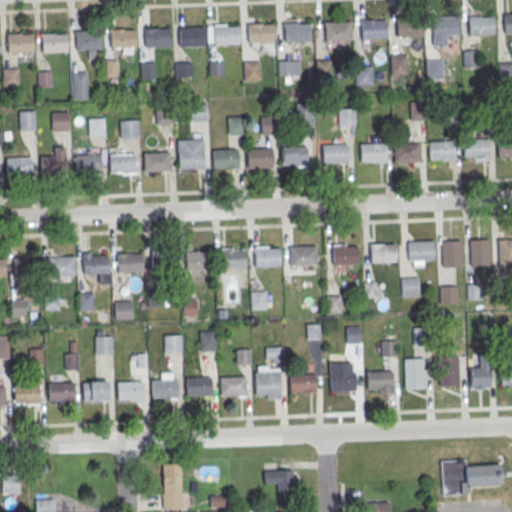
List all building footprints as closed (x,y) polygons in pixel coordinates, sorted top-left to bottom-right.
[(503,13),(511,12),(511,32),(504,33),(503,13)] [(467,15),(493,14),(494,34),(468,34),(467,15)] [(395,17),(421,16),(422,36),(396,36),(395,17)] [(433,42),(457,42),(457,16),(433,16),(433,42)] [(360,19),(386,18),(386,38),(360,39),(360,19)] [(323,21),(349,20),(350,40),(324,40),(323,21)] [(282,22),(308,21),(309,41),(283,41),(282,22)] [(247,22),(273,22),(273,41),(247,42),(247,22)] [(212,24),(238,23),(239,43),(212,44),(212,24)] [(178,27),(204,26),(205,45),(179,46),(178,27)] [(143,27),(169,27),(170,46),(144,47),(143,27)] [(109,28),(135,28),(135,47),(109,48),(109,28)] [(74,30),(100,29),(101,49),(75,50),(74,30)] [(40,32),(66,31),(66,51),(40,52),(40,32)] [(5,33),(31,32),(32,52),(6,52),(5,33)] [(462,51),(476,50),(477,66),(463,66),(462,51)] [(389,55),(405,54),(406,73),(389,74),(389,55)] [(105,59),(119,59),(120,74),(106,75),(105,59)] [(315,59),(330,59),(330,74),(316,75),(315,59)] [(208,61),(222,60),(223,76),(209,76),(208,61)] [(174,62),(188,61),(189,77),(175,77),(174,62)] [(278,62),(299,61),(300,75),(278,76),(278,62)] [(139,62),(153,62),(154,77),(140,78),(139,62)] [(243,63),(259,62),(259,80),(244,81),(243,63)] [(498,63),(511,62),(511,78),(498,78),(498,63)] [(354,66),(371,65),(371,84),(354,85),(354,66)] [(1,68),(17,68),(18,85),(2,85),(1,68)] [(37,71),(51,71),(51,86),(37,87),(37,71)] [(71,72),(85,71),(86,98),(72,98),(71,72)] [(296,104),(312,103),(313,127),(297,128),(296,104)] [(190,105),(206,104),(206,122),(190,122),(190,105)] [(409,104),(423,104),(423,119),(409,120),(409,104)] [(441,106),(458,105),(458,123),(442,124),(441,106)] [(156,107),(172,106),(173,124),(156,125),(156,107)] [(338,109),(354,109),(355,127),(339,127),(338,109)] [(18,112),(34,112),(35,131),(19,132),(18,112)] [(51,113),(67,112),(68,131),(52,132),(51,113)] [(227,118),(241,118),(242,133),(228,134),(227,118)] [(88,120),(103,119),(104,136),(89,137),(88,120)] [(260,119),(274,119),(274,134),(260,135),(260,119)] [(120,121),(138,121),(139,138),(120,139),(120,121)] [(497,139),(511,138),(511,158),(497,159),(497,139)] [(462,140),(488,139),(489,158),(463,159),(462,140)] [(178,141),(203,140),(204,170),(179,171),(178,141)] [(428,141),(454,141),(454,160),(428,161),(428,141)] [(394,144),(420,143),(420,163),(394,164),(394,144)] [(322,145),(348,144),(348,164),(322,165),(322,145)] [(360,144),(386,144),(387,163),(360,164),(360,144)] [(40,157),(54,156),(54,148),(65,148),(66,175),(41,176),(40,157)] [(281,148),(307,148),(307,167),(281,168),(281,148)] [(212,151),(238,150),(239,170),(212,171),(212,151)] [(247,151),(273,150),(273,169),(247,170),(247,151)] [(144,153),(170,153),(170,172),(144,173),(144,153)] [(109,155),(135,154),(136,174),(110,175),(109,155)] [(74,156),(100,155),(101,175),(75,176),(74,156)] [(6,159),(32,158),(32,178),(6,179),(6,159)] [(407,241),(433,240),(434,259),(407,259),(407,241)] [(488,241),(488,267),(470,268),(470,241),(488,241)] [(511,241),(511,267),(499,268),(498,241),(511,241)] [(461,242),(462,267),(442,268),(441,242),(461,242)] [(369,243),(396,243),(396,261),(370,262),(369,243)] [(331,245),(357,244),(358,263),(331,263),(331,245)] [(288,247),(314,246),(315,265),(289,265),(288,247)] [(253,247),(279,247),(280,265),(253,266),(253,247)] [(219,249),(245,248),(246,267),(219,268),(219,249)] [(184,251),(210,250),(211,269),(185,270),(184,251)] [(176,272),(176,251),(151,251),(151,272),(176,272)] [(116,253),(142,252),(143,271),(117,272),(116,253)] [(81,255),(108,254),(108,273),(82,273),(81,255)] [(47,256),(73,256),(74,274),(47,275),(47,256)] [(38,257),(14,257),(14,275),(38,275),(38,257)] [(400,277),(417,276),(418,295),(401,296),(400,277)] [(363,281),(374,281),(375,297),(363,297),(363,281)] [(465,281),(482,281),(483,299),(466,300),(465,281)] [(438,286),(455,285),(456,304),(439,304),(438,286)] [(147,292),(163,291),(164,308),(148,309),(147,292)] [(249,293),(265,292),(266,309),(250,310),(249,293)] [(78,294),(93,293),(94,310),(79,311),(78,294)] [(43,295),(58,294),(59,311),(44,312),(43,295)] [(325,295),(340,295),(340,312),(326,312),(325,295)] [(181,299),(195,299),(196,314),(182,315),(181,299)] [(9,301),(24,300),(25,317),(9,318),(9,301)] [(114,303),(130,302),(130,319),(115,320),(114,303)] [(306,322),(320,322),(321,339),(306,340),(306,322)] [(345,326),(359,325),(360,343),(345,343),(345,326)] [(412,328),(429,327),(430,345),(413,346),(412,328)] [(198,331),(214,330),(215,351),(199,351),(198,331)] [(163,335),(180,334),(180,353),(163,353),(163,335)] [(0,357),(8,357),(8,335),(0,335),(0,357)] [(94,339),(108,338),(108,354),(94,354),(94,339)] [(380,341),(395,340),(396,356),(381,356),(380,341)] [(283,346),(264,346),(264,362),(283,362),(283,346)] [(42,348),(28,348),(29,364),(43,363),(42,348)] [(235,349),(249,349),(250,364),(236,365),(235,349)] [(63,369),(77,369),(77,352),(63,352),(63,369)] [(437,355),(456,355),(457,385),(438,386),(437,355)] [(403,358),(422,357),(423,388),(404,388),(403,358)] [(489,389),(489,358),(478,358),(478,368),(469,368),(469,389),(489,389)] [(327,362),(351,361),(351,372),(354,372),(355,390),(328,391),(327,362)] [(501,386),(511,385),(511,365),(501,366),(501,386)] [(254,371),(278,370),(279,398),(265,398),(265,394),(254,394),(254,371)] [(366,371),(392,370),(393,389),(367,390),(366,371)] [(288,374),(314,373),(315,392),(289,392),(288,374)] [(184,377),(211,376),(211,395),(185,395),(184,377)] [(219,377),(245,376),(246,395),(219,396),(219,377)] [(150,379),(177,378),(177,397),(151,398),(150,379)] [(115,381),(142,380),(142,399),(116,400),(115,381)] [(80,382),(107,381),(107,400),(81,400),(80,382)] [(47,382),(73,382),(73,400),(47,401),(47,382)] [(12,385),(38,384),(39,403),(13,403),(12,385)] [(440,461),(465,460),(466,467),(500,465),(501,487),(467,489),(467,495),(442,497),(440,461)] [(162,465),(180,464),(182,510),(162,510),(162,495),(163,495),(162,465)] [(294,487),(294,469),(263,469),(263,487),(294,487)] [(0,494),(17,494),(17,475),(0,475),(0,494)] [(35,511),(35,501),(52,500),(52,511),(35,511)] [(361,511),(361,502),(386,501),(386,511),(361,511)]
